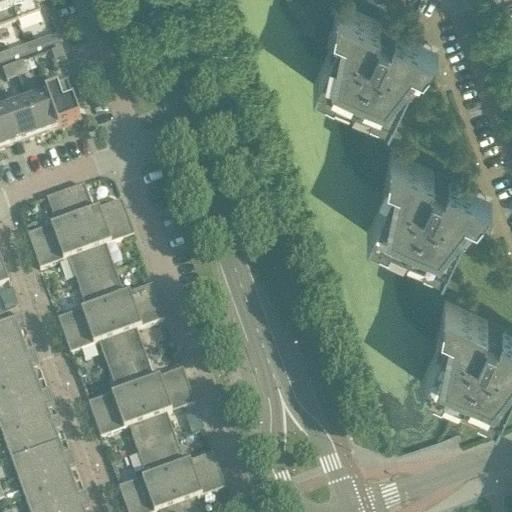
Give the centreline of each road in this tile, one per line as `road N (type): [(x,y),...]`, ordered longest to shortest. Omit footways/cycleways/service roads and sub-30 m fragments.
road 1 (residential): [(248,511),(130,152)]
road 2 (residential): [(0,201),(107,511)]
road 3 (tertiary): [(276,392),(184,134)]
road 4 (residential): [(351,511),(511,453)]
road 5 (residential): [(446,0),(460,8),(511,152)]
road 6 (residential): [(130,152),(81,0)]
road 7 (tertiary): [(184,134),(135,0)]
road 8 (tertiary): [(347,511),(319,442),(276,392)]
road 9 (residential): [(0,198),(130,152)]
road 10 (tertiary): [(276,392),(273,456),(291,511)]
